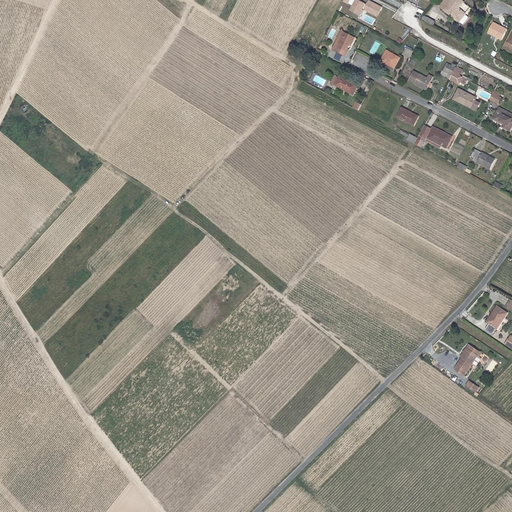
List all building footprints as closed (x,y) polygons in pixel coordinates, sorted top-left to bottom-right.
[(378,17),(384,7),(370,0),(369,0),(368,4),(361,0),(355,0),(350,10),(361,16),(364,10),(378,17)] [(462,0),(461,0),(448,0),(442,0),(438,5),(457,21),(463,13),(456,7),(462,0)] [(463,13),(457,21),(460,23),(462,23),(466,17),(467,16),(463,13)] [(434,21),(422,15),(420,19),(432,25),(434,21)] [(493,21),(487,32),(501,40),(507,28),(493,21)] [(353,35),(342,29),(336,40),(334,39),(330,45),(342,53),(346,47),(344,46),(347,42),(348,43),(353,35)] [(412,51),(406,48),(402,54),(409,57),(412,51)] [(399,56),(386,49),(378,63),(392,70),(399,56)] [(453,72),(455,68),(447,64),(445,68),(446,69),(453,72)] [(442,75),(449,79),(453,72),(446,69),(442,75)] [(453,72),(449,79),(456,83),(460,76),(458,75),(453,72)] [(426,77),(418,73),(413,82),(426,89),(426,88),(430,80),(432,76),(428,74),(426,77)] [(357,84),(338,75),(336,79),(331,76),(329,82),(334,85),(351,94),(357,84)] [(469,93),(458,88),(453,98),(462,102),(463,100),(472,104),(470,107),(475,109),(479,102),(474,99),(476,97),(469,93)] [(498,96),(492,92),(488,99),(497,103),(500,97),(498,96)] [(360,104),(355,102),(352,107),(357,110),(360,104)] [(417,116),(401,107),(396,116),(412,125),(417,116)] [(509,112),(499,107),(493,119),(501,123),(501,121),(503,123),(501,126),(509,130),(511,125),(511,119),(507,116),(509,112)] [(415,141),(413,143),(413,144),(420,147),(425,139),(426,139),(427,138),(445,148),(450,139),(450,138),(444,135),(445,133),(432,127),(431,129),(423,125),(417,138),(415,141)] [(495,159),(474,149),(470,155),(477,159),(476,162),(489,169),(495,159)] [(507,311),(496,305),(490,314),(492,316),(488,322),(496,328),(507,311)] [(468,348),(478,354),(479,352),(470,346),(468,348)] [(472,363),(478,354),(468,348),(462,356),(455,367),(464,374),(472,363)] [(479,386),(469,380),(466,384),(476,390),(479,386)] [(476,390),(466,384),(464,388),(473,394),(476,390)]
